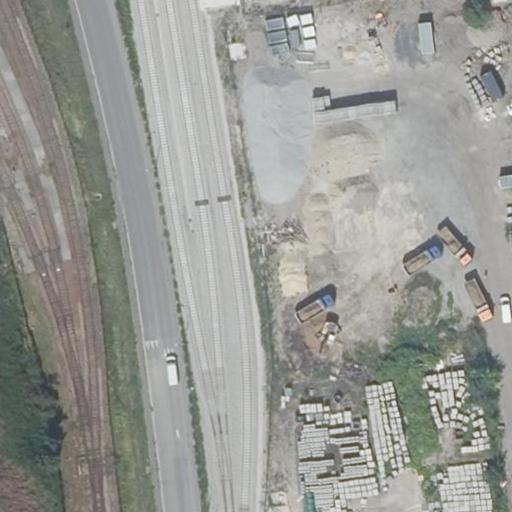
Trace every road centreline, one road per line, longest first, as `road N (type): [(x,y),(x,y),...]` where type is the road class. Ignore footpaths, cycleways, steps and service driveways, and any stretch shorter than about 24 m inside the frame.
road 1 (unclassified): [(180,511),(149,262),(93,0)]
road 2 (unknown): [(343,511),(310,285)]
